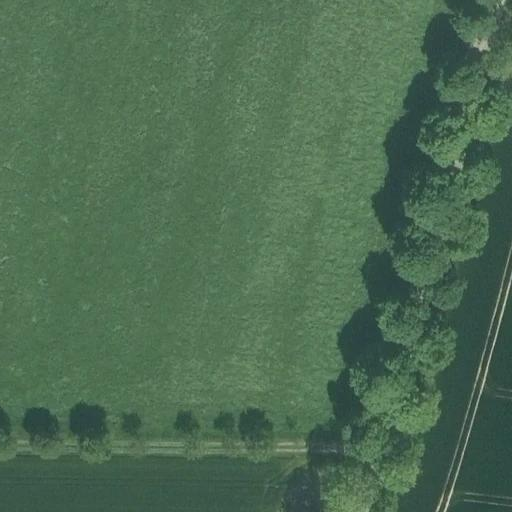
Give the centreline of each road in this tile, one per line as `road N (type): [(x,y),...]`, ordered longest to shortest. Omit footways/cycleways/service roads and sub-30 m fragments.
road 1 (tertiary): [(495,0),(407,341),(340,511)]
road 2 (track): [(0,446),(364,452)]
